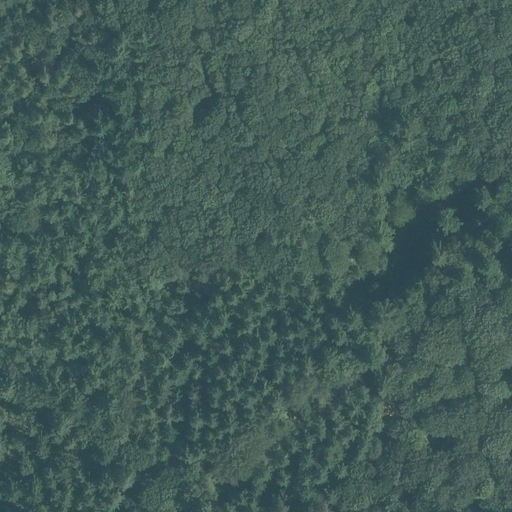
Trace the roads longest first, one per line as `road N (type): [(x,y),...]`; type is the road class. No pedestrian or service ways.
road 1 (track): [(511,178),(425,276),(242,417),(143,511)]
road 2 (track): [(198,511),(129,437),(0,347)]
